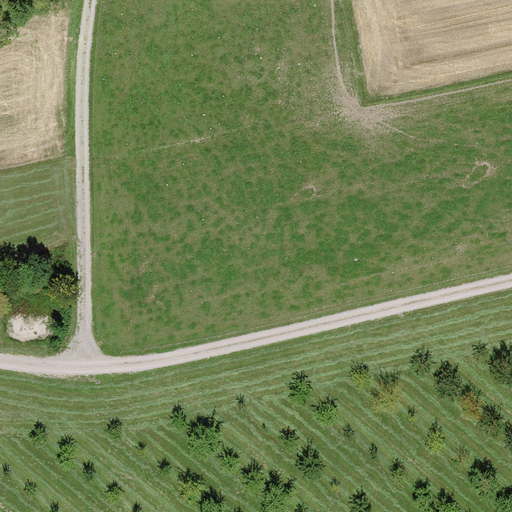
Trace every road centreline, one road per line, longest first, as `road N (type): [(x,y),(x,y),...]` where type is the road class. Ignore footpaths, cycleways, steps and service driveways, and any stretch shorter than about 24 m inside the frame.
road 1 (track): [(0,364),(82,372),(178,361),(511,284)]
road 2 (track): [(82,372),(92,0)]
